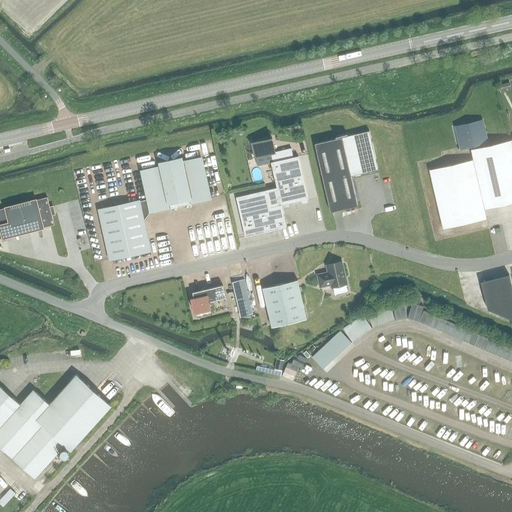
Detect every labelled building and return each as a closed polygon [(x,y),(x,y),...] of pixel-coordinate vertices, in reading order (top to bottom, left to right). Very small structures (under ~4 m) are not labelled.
[(511,146),(511,140),(485,146),(484,143),(485,143),(481,125),(484,124),(473,126),(472,123),(455,127),(455,128),(459,127),(463,147),(457,148),(458,149),(470,146),(473,160),(430,170),(443,228),(486,219),(484,209),(511,202),(511,146)] [(330,212),(358,206),(351,176),(378,170),(369,131),(347,136),(347,134),(335,136),(336,139),(314,144),(330,212)] [(273,162),(293,157),(291,148),(275,152),(272,138),(252,143),(255,157),(271,153),(273,162)] [(265,191),(236,197),(245,237),(286,227),(281,205),(308,199),(298,156),(293,157),(273,162),(271,163),(277,188),(265,191)] [(171,211),(172,211),(171,207),(190,203),(191,207),(191,206),(191,202),(210,198),(201,158),(182,163),(181,159),(160,163),(161,167),(142,171),(148,200),(139,202),(139,201),(99,210),(110,259),(150,251),(143,221),(151,211),(170,207),(171,211)] [(0,238),(54,225),(47,197),(0,209),(0,238)] [(317,275),(320,287),(331,285),(331,288),(347,284),(341,261),(326,265),(328,272),(317,275)] [(481,282),(488,310),(511,320),(511,286),(509,275),(481,282)] [(240,317),(252,314),(244,279),(232,282),(240,317)] [(271,327),(306,319),(297,280),(262,288),(271,327)] [(209,302),(226,298),(223,285),(206,289),(209,302)] [(211,309),(209,302),(206,289),(192,292),(194,298),(191,299),(194,312),(195,312),(197,317),(211,314),(210,309),(211,309)] [(404,303),(398,304),(401,319),(407,318),(404,303)] [(413,320),(418,305),(412,303),(407,318),(413,320)] [(395,321),(401,319),(398,304),(392,305),(395,321)] [(418,305),(413,320),(419,322),(423,307),(418,305)] [(394,319),(389,307),(367,315),(372,327),(394,319)] [(429,313),(424,311),(419,322),(424,324),(429,313)] [(430,327),(435,316),(429,313),(424,324),(430,327)] [(371,328),(362,315),(342,328),(351,342),(371,328)] [(435,329),(440,318),(435,316),(430,327),(435,329)] [(441,331),(446,320),(440,318),(435,329),(441,331)] [(446,334),(451,323),(446,320),(441,331),(446,334)] [(452,336),(456,325),(451,323),(446,334),(452,336)] [(462,328),(456,325),(452,336),(457,339),(462,328)] [(462,328),(457,339),(463,341),(468,330),(462,328)] [(468,343),(473,332),(468,330),(463,341),(468,343)] [(340,331),(312,357),(323,369),(351,343),(340,331)] [(473,332),(468,343),(474,346),(479,335),(473,332)] [(479,348),(484,337),(479,335),(474,346),(479,348)] [(484,337),(479,348),(485,351),(490,340),(484,337)] [(485,351),(490,353),(495,342),(490,340),(485,351)] [(501,345),(495,342),(490,353),(496,355),(501,345)] [(501,358),(506,347),(501,345),(496,355),(501,358)] [(501,358),(507,360),(511,349),(506,347),(501,358)] [(282,371),(283,364),(276,362),(274,369),(282,371)] [(71,451),(111,406),(76,374),(50,404),(33,390),(20,404),(0,386),(0,446),(35,478),(64,445),(71,451)]
